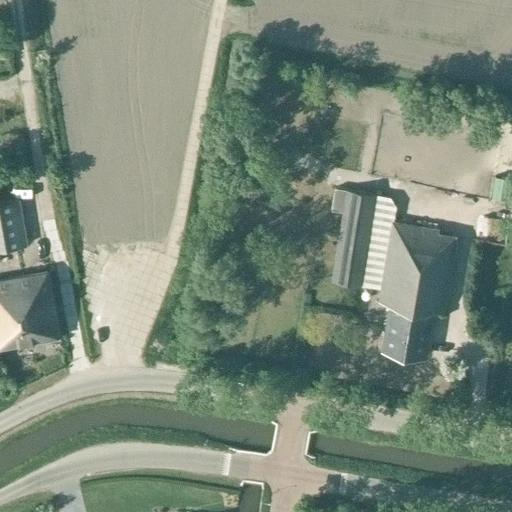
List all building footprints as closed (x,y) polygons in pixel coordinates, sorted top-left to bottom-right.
[(10,31),(0,33),(0,56),(14,54),(10,31)] [(358,154),(358,151),(358,148),(357,145),(356,142),(354,140),(352,137),(349,136),(347,134),(344,134),(341,133),(338,134),(335,134),(332,136),(330,137),(327,140),(326,142),(324,145),(324,148),(323,151),(324,154),(324,157),(326,159),(327,162),(330,164),(332,166),(335,167),(338,168),(341,168),(344,168),(347,167),(349,166),(352,164),(354,162),(356,159),(357,157),(358,154)] [(494,175),(488,215),(504,217),(511,178),(494,175)] [(392,220),(392,219),(373,216),(376,194),(345,188),(345,189),(335,187),(331,209),(342,211),(331,281),(360,285),(360,286),(379,289),(377,301),(389,303),(382,349),(424,356),(432,310),(445,312),(458,235),(438,232),(439,228),(392,220)] [(0,250),(27,246),(19,199),(0,202),(0,250)] [(504,245),(506,232),(507,219),(483,216),(479,241),(504,245)] [(486,249),(485,263),(510,265),(511,251),(486,249)] [(0,278),(0,346),(58,336),(48,270),(0,278)] [(306,292),(314,293),(316,280),(308,279),(306,292)] [(315,293),(334,296),(336,285),(316,283),(315,293)] [(316,511),(337,511),(336,488),(316,488),(316,511)]
